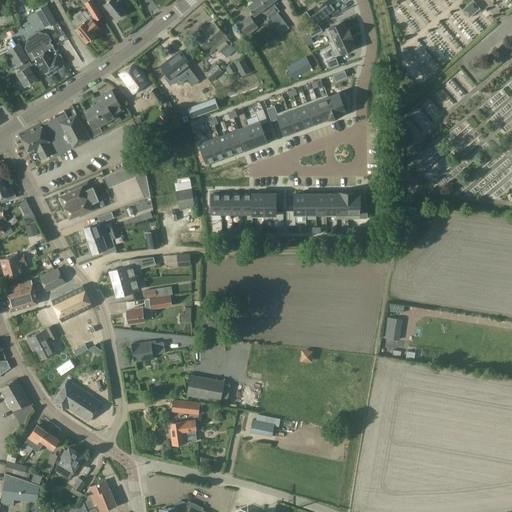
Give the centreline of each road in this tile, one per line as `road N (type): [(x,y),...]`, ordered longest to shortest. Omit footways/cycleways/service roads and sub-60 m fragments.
road 1 (tertiary): [(27,186),(104,316),(121,415),(102,446)]
road 2 (residential): [(253,170),(357,132),(369,32),(360,0)]
road 3 (secondary): [(0,136),(131,51),(189,0)]
road 4 (tertiary): [(0,332),(50,413),(102,446)]
road 5 (residential): [(278,496),(153,465),(130,468)]
